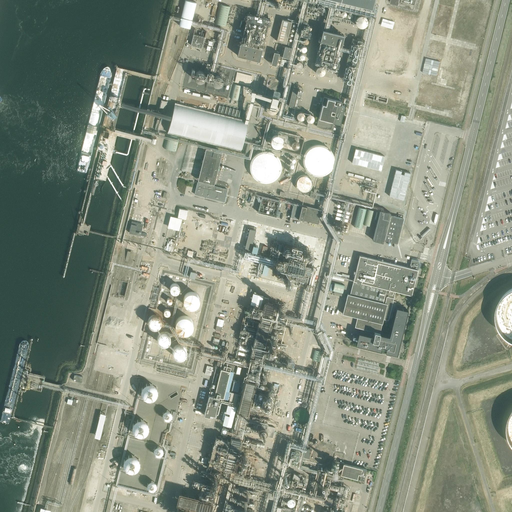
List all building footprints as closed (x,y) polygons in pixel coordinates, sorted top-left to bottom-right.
[(186,0),(185,0),(179,25),(190,28),(196,2),(186,0)] [(334,0),(372,9),(374,0),(334,0)] [(231,7),(219,4),(215,23),(226,26),(231,7)] [(248,13),(237,55),(259,61),(269,19),(248,13)] [(366,19),(366,18),(366,17),(365,16),(365,15),(363,14),(362,13),(361,13),(360,13),(358,13),(357,14),(356,15),(355,16),(354,17),(354,19),(354,20),(355,21),(356,23),(357,24),(358,24),(359,25),(360,25),(361,25),(362,24),(363,24),(364,23),(366,21),(366,20),(366,19)] [(291,21),(282,19),(276,41),(286,43),(291,21)] [(195,29),(191,45),(202,48),(206,32),(195,29)] [(344,35),(322,29),(314,63),(320,65),(325,42),(341,46),(344,35)] [(398,56),(404,56),(403,51),(407,48),(407,50),(414,49),(416,47),(415,46),(421,42),(415,42),(414,40),(418,40),(418,37),(435,37),(438,35),(427,35),(426,33),(394,34),(394,41),(391,41),(391,45),(387,45),(387,47),(388,48),(392,48),(392,53),(387,53),(387,56),(395,56),(395,53),(398,56)] [(359,54),(362,42),(360,41),(360,40),(359,40),(359,41),(354,40),(351,52),(359,54)] [(291,47),(285,46),(282,56),(289,57),(291,47)] [(406,89),(416,80),(383,71),(382,63),(380,63),(380,65),(372,62),(364,91),(372,91),(371,79),(377,79),(375,86),(376,96),(378,89),(380,89),(379,82),(383,83),(382,89),(384,92),(383,85),(389,87),(389,86),(395,85),(395,86),(401,86),(395,84),(403,83),(404,87),(406,87),(406,89)] [(191,72),(186,71),(184,86),(192,88),(195,74),(193,73),(194,68),(192,68),(191,72)] [(324,72),(324,71),(324,70),(323,69),(321,68),(320,68),(318,68),(317,69),(316,70),(316,72),(316,74),(317,75),(318,76),(320,76),(321,76),(323,75),(324,74),(324,72)] [(207,75),(206,74),(206,73),(205,72),(205,71),(203,70),(202,70),(201,70),(200,70),(199,70),(197,71),(197,72),(196,73),(196,74),(196,75),(196,77),(197,79),(199,80),(201,80),(203,80),(205,79),(205,78),(206,77),(207,75)] [(224,79),(224,78),(223,77),(222,75),(221,75),(220,74),(219,74),(216,74),(215,75),(214,76),(213,77),(213,78),(213,79),(213,80),(213,81),(214,82),(215,83),(216,84),(218,84),(220,84),(222,83),(223,82),(224,81),(224,79)] [(283,88),(283,87),(283,86),(282,84),(280,83),(279,83),(278,82),(277,83),(276,83),(275,83),(274,84),(274,85),(273,86),(273,87),(273,88),(273,90),(274,92),(276,93),(278,93),(280,93),(281,92),(282,91),(283,90),(283,89),(283,88)] [(243,86),(234,84),(230,98),(239,101),(243,86)] [(294,87),(289,107),(294,108),(299,88),(294,87)] [(324,97),(316,126),(332,130),(334,122),(341,124),(346,106),(341,105),(342,102),(324,97)] [(280,105),(279,103),(278,101),(276,100),(274,99),(273,99),(272,100),(270,101),(269,103),(269,104),(269,105),(269,107),(270,108),(271,109),(272,110),(274,110),(275,110),(276,110),(277,109),(278,109),(278,108),(279,107),(279,106),(280,105)] [(159,108),(165,109),(167,101),(161,100),(159,108)] [(175,103),(172,115),(167,133),(241,151),(248,121),(245,120),(175,103)] [(304,113),(304,111),(303,110),(302,109),(301,109),(300,109),(299,109),(298,109),(297,110),(296,111),(296,113),(296,115),(297,116),(298,117),(300,117),(302,117),(303,116),(304,115),(304,113)] [(315,116),(314,114),(313,113),(312,112),(311,111),(309,112),(307,113),(306,114),(306,116),(306,117),(307,119),(309,120),(310,120),(312,120),(313,119),(314,117),(315,116)] [(167,134),(163,148),(176,151),(179,137),(167,134)] [(283,141),(282,140),(282,139),(281,137),(281,136),(280,136),(279,135),(277,135),(276,135),(274,135),(273,136),(272,137),(271,139),(270,140),(270,141),(271,143),(272,145),(273,146),(274,146),(275,147),(276,147),(277,147),(278,147),(280,146),(281,145),(282,144),(282,143),(282,142),(283,141)] [(301,145),(301,144),(301,142),(300,141),(299,140),(298,139),(297,138),(295,138),(294,138),(293,138),(291,138),(289,139),(288,140),(287,141),(287,142),(287,144),(286,145),(287,147),(287,148),(288,150),(289,151),(290,152),(291,152),(293,153),(294,153),(295,153),(297,152),(298,151),(299,150),(300,149),(301,148),(301,147),(301,145)] [(334,159),(334,156),(333,153),(331,151),(330,148),(328,147),(325,145),(322,144),(320,144),(317,144),(314,145),(311,146),(309,148),(307,151),(306,153),(305,155),(305,159),(305,161),(306,164),(307,167),(309,169),(310,170),(311,171),(314,172),(316,173),(319,174),(321,173),(324,173),(327,171),(329,170),(331,167),(333,165),(334,162),(334,159)] [(223,153),(206,148),(198,181),(215,185),(223,153)] [(281,166),(281,165),(281,162),(280,160),(278,157),(277,155),(275,153),(273,152),(270,151),(267,151),(263,151),(261,152),(258,153),(256,155),(254,157),(253,159),(252,162),(252,164),(252,167),(252,170),(253,172),(255,175),(258,177),(260,178),(262,179),(264,180),(266,180),(269,180),(271,179),(273,179),(274,178),(276,176),(278,174),(280,171),(281,168),(281,166)] [(396,170),(389,196),(403,200),(410,173),(404,172),(404,175),(401,174),(401,171),(396,170)] [(312,183),(312,181),(312,180),(311,178),(310,177),(309,176),(307,176),(306,175),(305,175),(303,175),(302,176),(301,177),(299,177),(299,178),(298,180),(297,181),(297,183),(298,185),(298,186),(299,187),(300,188),(301,189),(302,190),(304,190),(305,190),(308,189),(309,189),(310,188),(311,187),(312,186),(312,184),(312,183)] [(328,184),(328,183),(328,182),(327,180),(325,179),(324,179),(323,179),(322,179),(321,179),(320,181),(319,182),(318,184),(319,186),(319,187),(320,187),(321,189),(322,189),(323,189),(325,189),(326,188),(327,188),(327,187),(328,186),(328,184)] [(227,190),(197,182),(194,195),(225,203),(227,190)] [(254,188),(245,186),(241,202),(250,204),(254,188)] [(325,194),(316,192),(311,191),(310,197),(323,200),(325,194)] [(257,212),(277,215),(280,199),(261,195),(257,212)] [(300,205),(294,203),(290,217),(318,224),(321,211),(308,208),(308,206),(300,204),(300,205)] [(358,207),(354,227),(361,229),(366,209),(358,207)] [(367,209),(364,224),(371,226),(374,211),(367,209)] [(373,239),(373,240),(383,242),(384,240),(397,243),(398,238),(403,218),(390,215),(390,212),(380,210),(380,211),(373,239)] [(167,229),(179,232),(182,219),(171,217),(167,229)] [(243,231),(234,272),(246,274),(247,273),(302,285),(309,249),(257,238),(258,234),(243,231)] [(189,257),(199,259),(201,251),(191,249),(189,257)] [(347,294),(342,314),(357,317),(355,327),(374,332),(374,331),(380,333),(383,319),(388,320),(395,291),(411,295),(418,270),(419,264),(417,261),(411,260),(409,268),(359,255),(350,294),(347,294)] [(122,278),(122,281),(119,293),(116,293),(115,297),(124,299),(129,280),(122,278)] [(180,287),(180,286),(180,285),(179,283),(178,283),(177,282),(175,282),(173,282),(172,283),(171,284),(171,285),(171,287),(171,289),(172,290),(173,291),(174,291),(176,291),(177,291),(178,291),(179,290),(180,289),(180,287)] [(511,288),(511,289),(508,290),(506,291),(504,293),(502,295),(500,297),(498,299),(496,301),(495,303),(494,306),(493,309),(493,311),(493,314),(493,317),(493,320),(493,322),(494,325),(495,328),(497,330),(498,332),(500,335),(502,337),(504,338),(506,340),(509,341),(511,342),(511,288)] [(199,299),(199,297),(199,296),(198,294),(197,293),(196,292),(195,291),(194,291),(192,291),(190,291),(189,291),(187,292),(186,293),(185,294),(185,295),(184,297),(184,298),(184,300),(184,301),(185,303),(186,304),(187,305),(189,306),(191,306),(193,306),(194,306),(196,305),(197,304),(198,303),(199,302),(199,300),(199,299)] [(278,324),(276,305),(268,302),(268,298),(264,296),(263,295),(254,292),(240,334),(246,333),(244,330),(246,328),(254,331),(251,334),(251,337),(252,339),(253,345),(256,346),(258,346),(258,347),(261,348),(267,344),(266,342),(267,339),(277,338),(273,333),(276,332),(274,330),(275,327),(281,327),(277,325),(279,324),(278,324)] [(174,301),(173,299),(172,298),(171,297),(170,297),(169,296),(168,297),(167,297),(165,298),(164,299),(164,300),(164,301),(164,302),(165,303),(166,305),(167,305),(167,306),(169,306),(171,305),(172,304),(173,303),(174,301)] [(385,352),(388,352),(397,355),(408,310),(403,308),(396,307),(389,336),(380,333),(374,331),(374,332),(373,336),(358,332),(355,345),(381,351),(382,346),(386,347),(385,352)] [(171,314),(171,313),(170,312),(169,310),(168,310),(166,309),(164,309),(164,310),(163,310),(162,312),(161,313),(161,314),(161,315),(162,316),(163,317),(164,318),(166,319),(167,318),(169,317),(170,316),(171,314)] [(158,313),(148,318),(152,328),(162,324),(158,313)] [(194,324),(194,323),(193,322),(193,320),(192,319),(191,318),(190,316),(189,316),(187,315),(186,315),(184,315),(182,315),(181,316),(179,317),(178,318),(177,320),(177,321),(177,323),(177,325),(177,327),(178,328),(179,329),(180,331),(182,331),(183,332),(185,332),(187,332),(188,331),(190,331),(191,329),(192,328),(193,327),(193,325),(194,324)] [(350,331),(335,327),(333,332),(348,336),(350,331)] [(171,337),(171,336),(170,335),(170,334),(169,333),(168,332),(167,331),(166,331),(165,331),(163,331),(162,331),(161,332),(160,332),(160,333),(159,334),(159,336),(158,337),(158,338),(159,339),(159,340),(160,341),(161,342),(162,343),(163,343),(164,343),(166,343),(167,343),(169,342),(170,341),(170,340),(171,339),(171,337)] [(187,350),(187,349),(187,348),(186,347),(185,346),(184,345),(183,344),(182,344),(181,344),(180,344),(179,344),(177,345),(176,346),(175,347),(175,348),(175,349),(174,350),(175,351),(175,352),(175,353),(176,354),(178,356),(179,356),(180,356),(182,356),(183,356),(184,355),(185,355),(186,354),(186,353),(187,352),(187,350)] [(227,346),(221,344),(219,353),(225,355),(227,346)] [(230,371),(232,372),(239,373),(241,367),(217,361),(213,380),(209,395),(204,415),(210,417),(210,414),(215,415),(220,396),(229,398),(231,390),(226,389),(230,371)] [(365,364),(355,361),(353,368),(363,371),(365,364)] [(211,375),(213,367),(207,365),(205,374),(211,375)] [(159,391),(158,389),(158,387),(157,386),(156,384),(155,383),(153,383),(151,382),(150,382),(149,382),(147,383),(145,383),(144,384),(143,386),(142,387),(142,389),(141,391),(142,392),(142,394),(143,395),(144,397),(145,398),(146,398),(148,399),(150,399),(151,399),(153,399),(155,398),(156,397),(157,396),(158,394),(158,392),(159,391)] [(272,390),(271,392),(277,394),(279,384),(274,383),(274,385),(270,385),(269,390),(272,390)] [(173,414),(172,412),(171,411),(170,410),(168,409),(167,410),(166,410),(165,411),(164,412),(164,414),(164,415),(164,416),(165,417),(166,418),(167,418),(168,419),(170,418),(171,418),(172,417),(172,416),(173,414)] [(100,413),(94,437),(100,438),(106,414),(100,413)] [(150,427),(150,425),(149,423),(149,422),(147,421),(146,420),(145,419),(143,418),(142,418),(140,418),(138,418),(137,419),(135,420),(134,421),(133,423),(133,425),(133,426),(133,428),(133,430),(134,431),(135,433),(136,434),(138,435),(140,435),(141,435),(143,435),(144,435),(146,434),(147,433),(148,432),(149,430),(149,429),(150,427)] [(275,428),(268,426),(265,436),(272,438),(275,428)] [(215,436),(210,458),(222,461),(223,457),(228,458),(229,454),(228,454),(229,450),(226,449),(227,444),(225,444),(226,438),(215,436)] [(312,445),(306,443),(303,457),(309,459),(312,445)] [(164,451),(164,450),(164,449),(163,447),(161,446),(160,446),(159,446),(157,446),(156,447),(155,448),(155,450),(155,451),(155,452),(156,454),(157,455),(158,455),(159,455),(160,455),(161,455),(163,454),(163,452),(164,451)] [(331,455),(331,454),(331,453),(330,452),(330,451),(329,449),(328,448),(326,447),(325,447),(323,447),(322,447),(320,447),(319,448),(318,449),(316,450),(316,451),(315,453),(315,454),(315,456),(315,457),(316,459),(317,460),(318,461),(320,462),(321,462),(322,462),(324,462),(325,462),(327,461),(328,460),(329,459),(330,458),(331,456),(331,455)] [(291,449),(288,460),(297,463),(300,451),(291,449)] [(141,463),(141,461),(140,459),(139,458),(138,457),(137,456),(136,455),(134,454),(133,454),(131,454),(129,455),(127,455),(126,456),(125,458),(124,459),(124,461),(124,462),(124,464),(124,466),(125,467),(126,468),(127,470),(129,470),(130,471),(132,471),(134,471),(135,471),(137,470),(138,469),(139,467),(140,466),(140,464),(141,463)] [(366,469),(343,463),(342,467),(341,467),(340,468),(339,468),(339,469),(338,469),(338,470),(338,471),(338,472),(339,472),(339,473),(340,473),(341,474),(340,475),(364,480),(366,469)] [(303,487),(305,478),(282,472),(280,481),(303,487)] [(157,485),(157,484),(157,483),(156,482),(155,481),(153,480),(151,480),(150,481),(148,483),(148,484),(148,486),(149,487),(149,488),(150,489),(152,489),(154,489),(156,488),(157,487),(157,485)] [(295,501),(295,499),(294,498),(294,497),(293,497),(291,496),(290,497),(289,497),(288,498),(288,499),(287,500),(287,502),(288,504),(290,505),(291,505),(293,505),(294,504),(295,502),(295,501)] [(251,511),(253,502),(248,502),(248,504),(246,504),(246,508),(243,508),(242,511),(251,511)]
